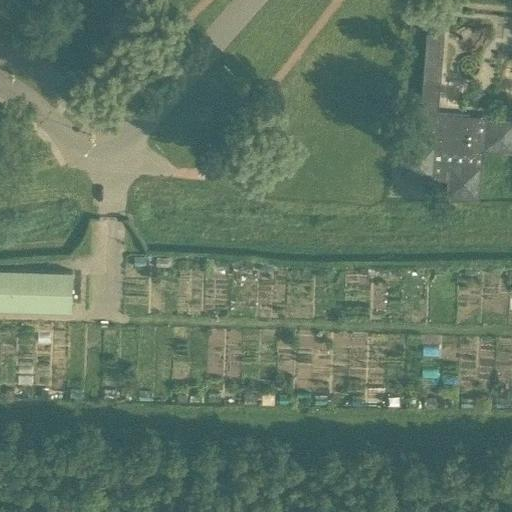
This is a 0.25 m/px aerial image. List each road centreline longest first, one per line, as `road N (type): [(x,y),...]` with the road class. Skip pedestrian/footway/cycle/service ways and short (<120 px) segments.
road 1 (residential): [(248,0),(126,141)]
road 2 (residential): [(0,85),(92,154),(110,154),(126,141)]
road 3 (residential): [(126,141),(0,54)]
